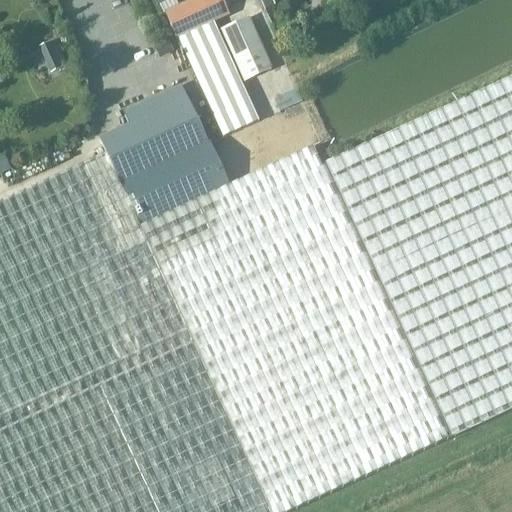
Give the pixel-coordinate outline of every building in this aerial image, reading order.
[(23,87),(64,68),(58,55),(61,53),(49,27),(45,28),(32,0),(17,0),(0,8),(15,41),(4,46),(23,87)] [(190,0),(165,11),(177,38),(222,137),(258,121),(241,83),(272,69),(261,47),(248,18),(219,30),(215,21),(227,16),(220,0),(190,0)] [(117,28),(124,47),(139,41),(131,22),(117,28)] [(163,50),(183,92),(195,87),(176,45),(163,50)] [(98,138),(103,148),(0,195),(0,511),(286,511),(511,408),(511,79),(322,169),(312,150),(228,185),(186,99),(98,138)] [(261,96),(267,109),(289,99),(283,86),(261,96)] [(0,174),(10,170),(2,154),(0,154),(0,174)]
